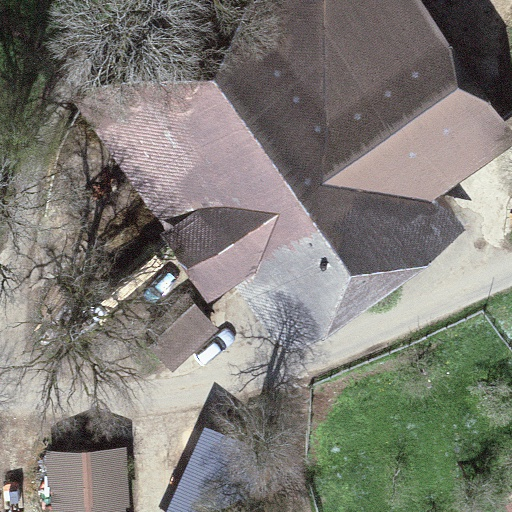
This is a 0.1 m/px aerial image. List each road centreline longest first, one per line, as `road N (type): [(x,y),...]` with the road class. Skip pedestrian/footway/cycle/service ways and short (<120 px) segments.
road 1 (unclassified): [(0,395),(209,389),(511,271)]
road 2 (track): [(116,0),(53,69),(29,163),(0,395)]
road 3 (track): [(287,365),(300,511)]
